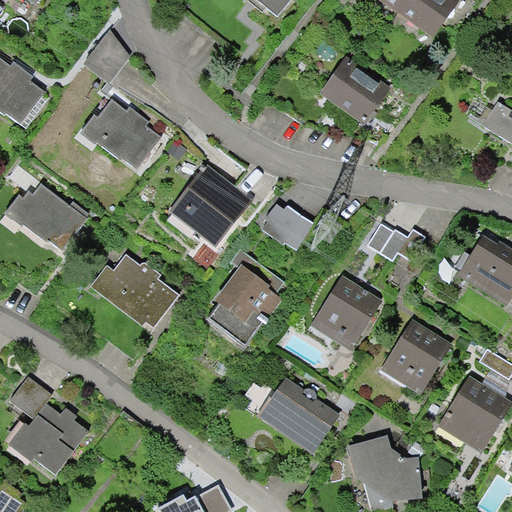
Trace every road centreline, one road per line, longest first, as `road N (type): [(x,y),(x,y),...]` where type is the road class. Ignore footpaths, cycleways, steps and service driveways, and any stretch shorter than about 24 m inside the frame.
road 1 (residential): [(134,0),(171,83),(244,143),(289,166),(511,208)]
road 2 (residential): [(280,511),(0,316)]
